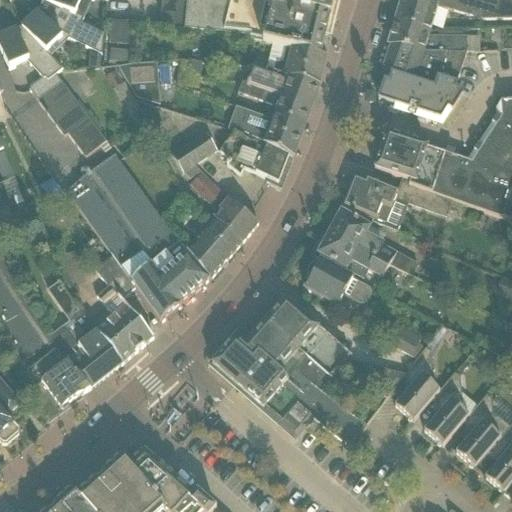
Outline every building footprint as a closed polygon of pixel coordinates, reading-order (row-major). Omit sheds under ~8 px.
[(107,4),(107,0),(44,0),(42,4),(44,5),(56,10),(82,23),(92,3),(107,4)] [(161,0),(159,29),(224,35),(249,37),(319,57),(333,0),(331,0),(161,0)] [(511,0),(400,0),(394,24),(429,34),(436,9),(483,22),(511,21),(511,0)] [(104,37),(81,26),(82,23),(56,10),(51,21),(49,20),(45,24),(38,17),(38,16),(37,15),(22,29),(28,35),(50,59),(68,42),(101,58),(104,37)] [(428,39),(429,34),(394,24),(387,47),(389,48),(423,54),(464,55),(464,39),(428,39)] [(131,28),(112,26),(110,45),(129,46),(131,28)] [(29,92),(30,94),(37,103),(61,85),(56,77),(62,72),(28,35),(24,39),(18,41),(15,34),(16,34),(15,32),(0,38),(0,52),(9,72),(27,64),(42,80),(29,89),(29,92)] [(326,60),(319,57),(249,37),(248,41),(272,48),(266,72),(274,75),(319,89),(326,60)] [(466,55),(464,55),(423,54),(389,48),(382,68),(388,70),(454,91),(466,55)] [(133,53),(110,51),(109,63),(132,65),(133,53)] [(202,65),(181,63),(177,88),(198,91),(202,65)] [(248,86),(312,109),(319,89),(274,75),(266,72),(260,69),(256,69),(251,84),(249,83),(248,86)] [(454,91),(388,70),(378,102),(440,122),(447,111),(451,113),(462,96),(454,91)] [(153,71),(129,73),(131,87),(154,85),(153,71)] [(46,115),(71,97),(62,85),(61,85),(37,103),(46,115)] [(304,129),(312,109),(248,86),(242,85),(238,95),(278,110),(275,118),(304,129)] [(71,97),(46,115),(55,127),(80,109),(71,97)] [(409,183),(407,187),(453,204),(511,225),(511,102),(500,104),(501,118),(471,165),(385,137),(382,148),(381,147),(377,159),(378,160),(374,172),(409,183)] [(80,109),(55,127),(64,139),(68,137),(89,121),(80,109)] [(68,137),(76,149),(98,133),(89,121),(68,137)] [(243,141),(286,164),(292,164),(303,134),(268,121),(263,137),(247,131),(243,141)] [(98,133),(76,149),(85,160),(106,144),(98,133)] [(277,187),(286,164),(243,141),(234,135),(219,155),(230,163),(226,168),(231,171),(240,178),(243,171),(255,176),(267,182),(266,185),(269,186),(270,183),(277,187)] [(217,153),(205,136),(172,159),(188,182),(200,174),(196,168),(217,153)] [(210,283),(212,281),(187,254),(182,249),(172,238),(115,160),(95,174),(86,179),(143,257),(160,278),(158,280),(160,283),(181,308),(205,287),(208,284),(210,283)] [(67,196),(112,259),(135,292),(160,327),(181,308),(160,283),(158,280),(160,278),(143,257),(86,179),(67,196)] [(446,221),(453,204),(407,187),(407,190),(408,190),(404,199),(396,196),(396,195),(366,183),(365,187),(354,182),(349,195),(347,194),(342,205),(345,206),(344,209),(384,225),(382,229),(397,235),(408,207),(446,221)] [(20,196),(12,199),(15,207),(23,204),(20,196)] [(222,214),(207,231),(235,255),(242,246),(258,227),(243,214),(228,201),(219,211),(222,214)] [(329,236),(390,269),(412,280),(418,268),(397,257),(365,239),(370,231),(341,215),(329,236)] [(212,281),(235,255),(207,231),(187,254),(212,281)] [(319,254),(318,257),(347,273),(346,274),(363,283),(368,274),(383,282),(390,269),(329,236),(324,245),(321,246),(318,251),(319,254)] [(121,303),(135,292),(112,259),(95,274),(108,289),(96,299),(114,319),(95,333),(121,368),(154,341),(121,303)] [(336,309),(343,298),(360,307),(366,305),(371,298),(368,290),(316,262),(308,278),(311,280),(305,292),(336,309)] [(77,394),(80,399),(87,394),(49,341),(44,334),(26,306),(0,265),(0,328),(24,376),(32,391),(30,396),(32,400),(47,426),(68,410),(64,404),(77,394)] [(87,394),(121,368),(95,333),(59,284),(46,293),(70,327),(49,341),(87,394)] [(285,301),(268,321),(335,379),(352,362),(327,338),(285,301)] [(236,351),(281,392),(311,421),(349,449),(365,428),(322,394),(335,379),(268,321),(245,346),(242,344),(236,351)] [(417,363),(425,351),(418,347),(421,341),(395,328),(386,345),(411,359),(417,363)] [(413,425),(436,398),(435,398),(439,394),(429,386),(432,382),(430,356),(448,334),(442,330),(425,351),(417,363),(407,374),(417,382),(394,409),(413,425)] [(281,392),(236,351),(230,346),(212,367),(263,412),(266,408),(281,392)] [(386,401),(405,377),(354,364),(353,363),(346,388),(382,398),(386,401)] [(442,450),(467,420),(468,419),(458,411),(462,407),(460,380),(455,375),(439,394),(435,398),(436,398),(446,407),(424,434),(442,450)] [(0,445),(2,447),(6,448),(18,437),(19,433),(14,427),(14,426),(7,418),(20,407),(0,383),(0,445)] [(311,421),(281,392),(266,408),(281,421),(279,423),(296,438),(311,421)] [(468,419),(467,420),(478,429),(455,455),(474,471),(497,445),(509,430),(497,420),(493,420),(492,402),(486,397),(468,419)] [(503,496),(509,489),(511,486),(511,426),(509,430),(497,445),(507,454),(484,480),(503,496)] [(144,454),(126,470),(119,463),(102,478),(98,479),(95,482),(93,486),(78,500),(71,493),(54,508),(50,509),(46,511),(215,511),(196,495),(192,500),(185,495),(188,492),(187,491),(186,492),(144,454)]
